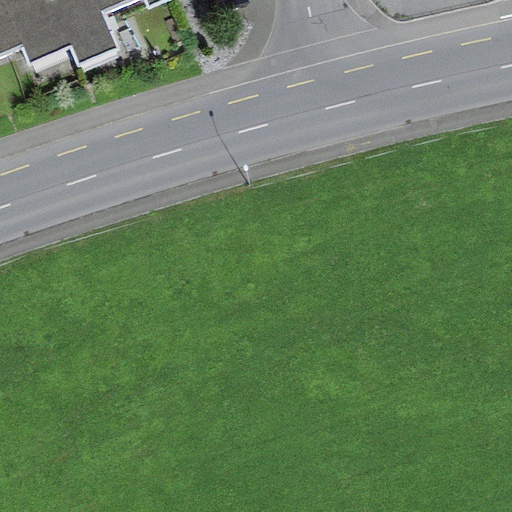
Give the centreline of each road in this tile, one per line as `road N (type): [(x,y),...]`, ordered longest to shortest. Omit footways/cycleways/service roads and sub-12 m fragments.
road 1 (secondary): [(334,106),(0,203)]
road 2 (secondary): [(511,66),(334,106)]
